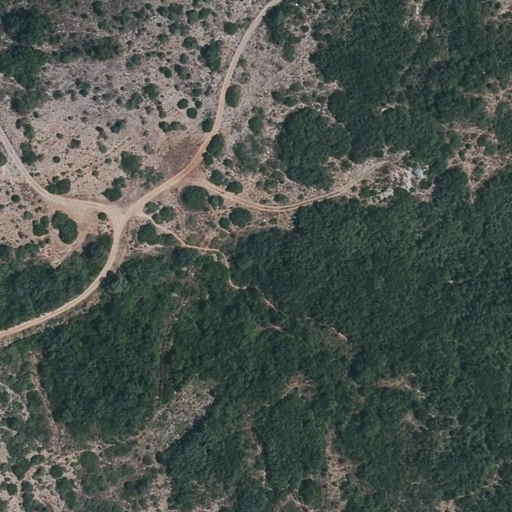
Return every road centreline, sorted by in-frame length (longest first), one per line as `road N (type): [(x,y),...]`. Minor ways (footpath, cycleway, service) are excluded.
road 1 (track): [(277,0),(238,49),(218,130),(196,160),(118,217),(105,268),(78,296),(0,333)]
road 2 (track): [(0,134),(48,198),(118,217)]
